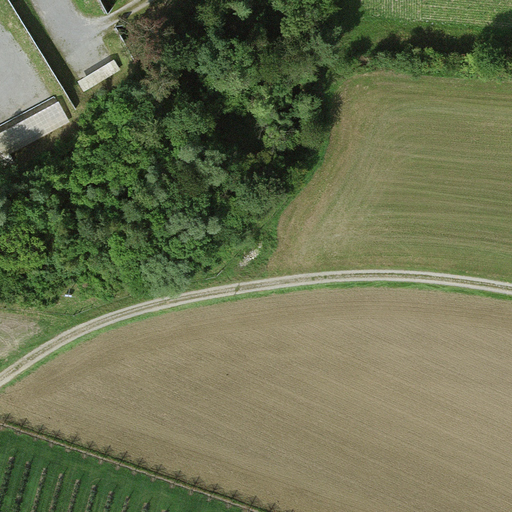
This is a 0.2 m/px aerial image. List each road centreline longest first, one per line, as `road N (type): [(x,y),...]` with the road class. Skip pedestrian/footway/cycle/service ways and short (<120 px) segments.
road 1 (track): [(511,290),(360,282),(114,326),(0,383)]
road 2 (track): [(153,0),(70,44),(49,0)]
